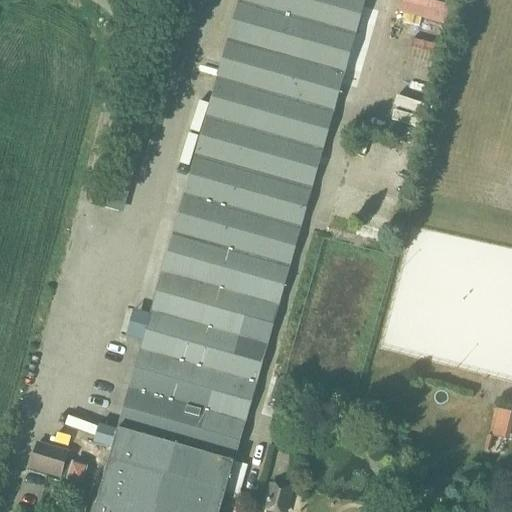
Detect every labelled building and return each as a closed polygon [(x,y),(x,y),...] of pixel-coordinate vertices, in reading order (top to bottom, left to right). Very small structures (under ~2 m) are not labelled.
[(111,450),(93,511),(219,511),(224,496),(226,489),(234,463),(239,444),(238,443),(242,444),(244,438),(240,437),(242,432),(273,321),(363,0),(238,0),(149,315),(142,342),(117,431),(111,450)] [(394,453),(407,456),(410,444),(396,441),(394,453)] [(37,444),(30,468),(61,477),(68,453),(37,444)] [(68,480),(81,483),(85,468),(73,464),(68,480)] [(270,484),(263,510),(268,511),(287,511),(293,491),(270,484)]
